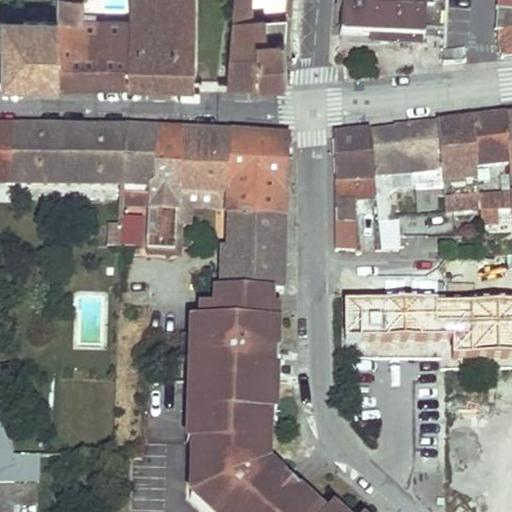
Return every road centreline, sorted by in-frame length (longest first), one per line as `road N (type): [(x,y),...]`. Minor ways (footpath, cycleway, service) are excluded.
road 1 (residential): [(309,103),(307,264),(318,420),(341,453),(411,511)]
road 2 (residential): [(309,103),(0,103)]
road 3 (residential): [(511,79),(309,103)]
